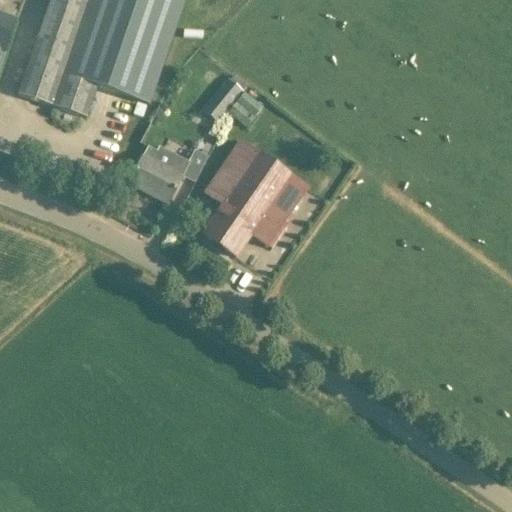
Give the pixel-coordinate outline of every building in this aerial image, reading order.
[(149,107),(185,0),(51,0),(18,97),(86,120),(97,89),(149,107)] [(0,67),(16,20),(0,14),(0,67)] [(201,112),(202,113),(214,122),(208,136),(215,140),(217,135),(214,133),(243,94),(242,93),(247,87),(233,77),(230,81),(227,79),(201,112)] [(240,144),(236,150),(205,196),(223,208),(204,237),(235,259),(251,236),(267,248),(307,189),(240,144)] [(168,206),(184,176),(190,165),(159,149),(157,153),(148,149),(129,186),(168,206)]
